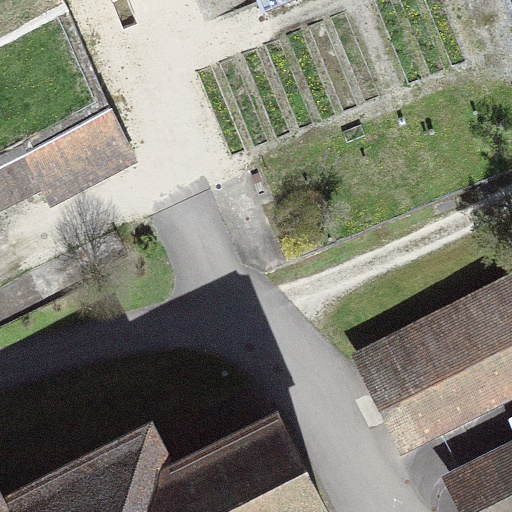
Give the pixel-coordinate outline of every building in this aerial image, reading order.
[(87,0),(75,5),(92,47),(205,0),(87,0)] [(264,0),(269,11),(299,0),(264,0)] [(120,116),(30,164),(58,216),(148,168),(120,116)] [(419,148),(364,172),(383,215),(438,190),(419,148)] [(29,177),(0,194),(0,282),(68,241),(29,177)] [(511,276),(353,351),(400,452),(511,399),(511,276)] [(0,511),(329,511),(277,414),(138,482),(121,447),(18,497),(0,460),(0,511)] [(511,511),(511,434),(440,470),(460,511),(511,511)]
